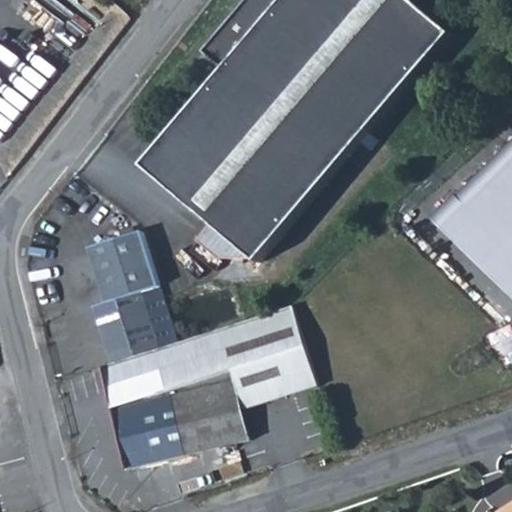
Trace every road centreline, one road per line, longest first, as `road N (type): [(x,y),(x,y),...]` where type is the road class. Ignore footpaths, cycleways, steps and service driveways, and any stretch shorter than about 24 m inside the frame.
road 1 (residential): [(64,511),(2,269),(4,239),(17,207),(180,0)]
road 2 (residential): [(511,423),(247,511)]
road 3 (unknown): [(446,0),(450,39),(511,92)]
